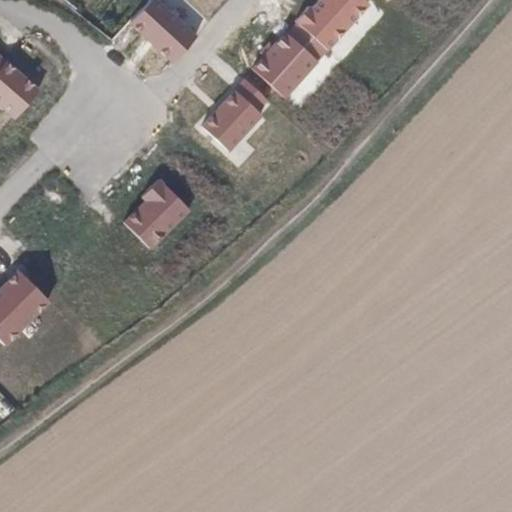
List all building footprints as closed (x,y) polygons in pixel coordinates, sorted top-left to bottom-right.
[(198,37),(157,0),(155,0),(133,24),(175,62),(198,37)] [(328,50),(369,5),(363,0),(319,0),(299,23),(323,46),(328,50)] [(313,57),(323,46),(299,23),(256,69),(284,94),(315,60),(313,57)] [(36,88),(0,57),(0,107),(11,117),(36,88)] [(260,113),(271,102),(245,79),(204,125),(231,150),(263,116),(260,113)] [(190,210),(160,179),(140,199),(144,203),(125,222),(151,248),(190,210)] [(16,273),(0,288),(0,340),(4,345),(46,303),(16,273)]
